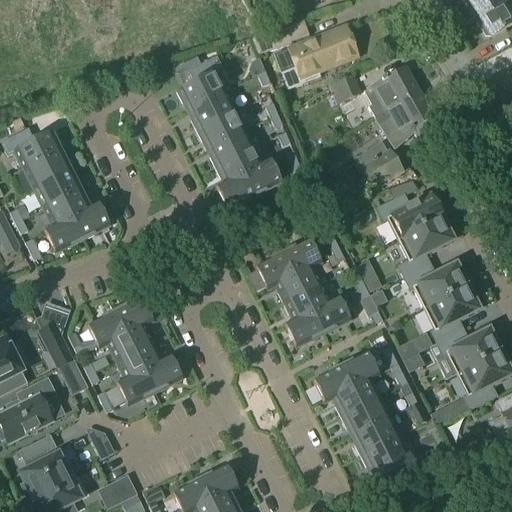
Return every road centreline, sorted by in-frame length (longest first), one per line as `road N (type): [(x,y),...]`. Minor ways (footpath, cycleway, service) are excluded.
road 1 (residential): [(153,237),(91,114),(134,96),(197,220)]
road 2 (residential): [(218,262),(341,511)]
road 3 (residential): [(280,511),(173,286)]
road 4 (residential): [(511,166),(413,0)]
road 5 (residential): [(0,297),(153,237)]
